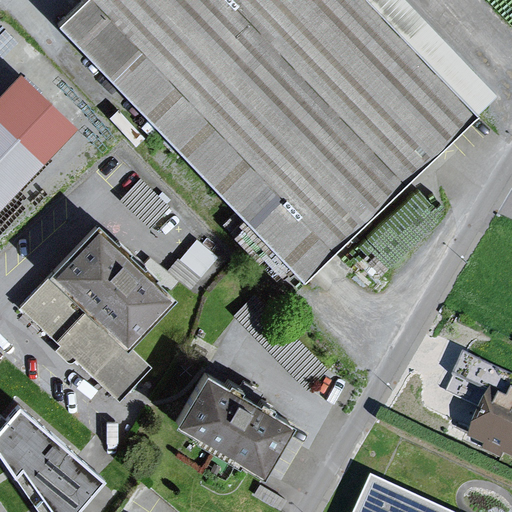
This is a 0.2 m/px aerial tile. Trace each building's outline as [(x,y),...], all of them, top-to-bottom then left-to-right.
[(101,0),(70,30),(303,274),(453,130),(485,100),(389,0),(101,0)] [(0,194),(70,121),(17,72),(0,90),(0,194)] [(168,297),(79,219),(32,269),(41,276),(121,346),(168,297)] [(192,282),(219,253),(197,234),(170,263),(192,282)] [(121,346),(41,276),(14,307),(58,361),(66,361),(111,398),(144,367),(121,346)] [(187,367),(155,421),(253,475),(282,421),(187,367)] [(511,462),(511,402),(482,389),(458,439),(511,465),(511,462)] [(66,511),(100,471),(12,401),(0,415),(0,454),(39,511),(66,511)] [(450,511),(371,476),(355,511),(450,511)]
